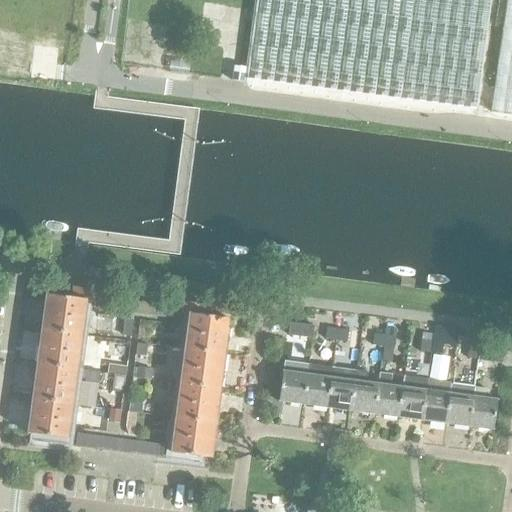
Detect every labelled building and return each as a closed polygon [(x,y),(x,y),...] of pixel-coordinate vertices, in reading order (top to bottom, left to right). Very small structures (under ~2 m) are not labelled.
[(489,0),(202,0),(192,74),(474,113),(489,0)] [(511,0),(505,0),(489,115),(511,118),(511,0)] [(180,320),(181,314),(190,315),(171,453),(211,458),(230,319),(203,316),(205,305),(183,302),(182,307),(95,296),(96,291),(73,287),(71,299),(46,295),(27,434),(68,439),(76,378),(84,379),(84,382),(97,384),(98,372),(77,370),(86,302),(94,303),(94,309),(180,320)] [(289,323),(288,336),(312,339),(314,326),(289,323)] [(325,340),(335,341),(337,329),(326,328),(325,340)] [(348,331),(337,329),(335,341),(347,343),(348,331)] [(372,346),(383,347),(384,335),(374,334),(372,346)] [(395,337),(384,335),(383,347),(394,349),(395,337)] [(419,352),(430,353),(432,342),(421,340),(419,352)] [(443,343),(432,342),(430,353),(441,355),(443,343)] [(477,360),(479,348),(468,346),(467,358),(477,360)] [(504,351),(479,348),(477,360),(502,364),(504,351)] [(307,375),(302,406),(326,409),(332,368),(308,365),(307,375)] [(350,412),(356,371),(332,368),(326,409),(350,412)] [(350,412),(373,415),(378,384),(366,383),(368,371),(356,369),(356,371),(350,412)] [(302,406),(307,375),(282,371),(278,402),(302,406)] [(397,418),(401,387),(390,386),(392,374),(380,372),(378,384),(373,415),(397,418)] [(113,374),(111,392),(122,393),(124,376),(113,374)] [(397,418),(421,421),(426,380),(403,376),(401,387),(397,418)] [(450,383),(426,380),(421,421),(444,424),(450,384),(450,383)] [(444,424),(468,428),(474,387),(450,384),(444,424)] [(485,389),(474,387),(468,428),(492,431),(496,400),(484,398),(485,389)] [(104,451),(114,452),(116,439),(105,438),(95,437),(85,435),(75,434),(74,447),(80,448),(84,448),(94,449),(104,451)] [(141,456),(151,457),(158,458),(161,458),(163,445),(153,444),(143,443),(133,441),(122,440),(121,453),(131,454),(141,456)]
